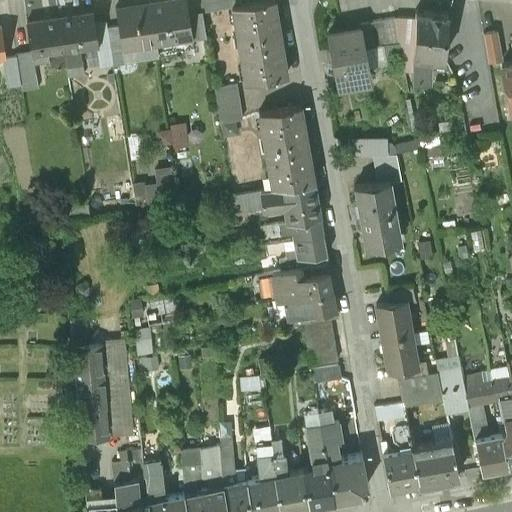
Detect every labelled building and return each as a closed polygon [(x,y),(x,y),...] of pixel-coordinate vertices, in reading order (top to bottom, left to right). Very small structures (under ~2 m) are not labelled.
[(185,0),(154,0),(149,1),(156,41),(192,36),(188,12),(185,0)] [(237,0),(200,0),(202,10),(202,12),(232,7),(232,5),(238,5),(237,0)] [(268,0),(238,5),(232,5),(232,7),(246,81),(286,75),(274,0),(268,0)] [(149,1),(115,7),(118,24),(121,47),(123,46),(156,41),(149,1)] [(446,11),(416,8),(412,51),(411,77),(428,77),(429,59),(419,57),(420,52),(442,54),(446,11)] [(202,10),(188,12),(192,36),(192,38),(206,36),(202,12),(202,10)] [(92,12),(58,17),(60,25),(64,49),(64,50),(97,45),(95,28),(92,12)] [(396,15),(371,20),(375,44),(399,40),(396,15)] [(60,25),(44,28),(43,20),(26,23),(31,51),(32,61),(34,61),(49,58),(48,52),(64,49),(60,25)] [(371,20),(357,23),(358,26),(359,26),(363,46),(375,44),(371,20)] [(118,24),(106,26),(110,50),(112,63),(125,61),(123,46),(121,47),(118,24)] [(106,26),(95,28),(97,45),(98,52),(110,50),(106,26)] [(358,26),(328,32),(338,83),(369,77),(363,46),(359,26),(358,26)] [(497,28),(483,31),(488,58),(501,56),(497,28)] [(31,51),(16,53),(20,77),(36,74),(34,61),(32,61),(31,51)] [(511,57),(500,60),(509,107),(511,106),(511,57)] [(236,83),(214,87),(220,122),(242,118),(236,83)] [(300,104),(259,112),(273,186),(314,181),(300,104)] [(161,142),(190,139),(189,120),(159,122),(161,142)] [(385,136),(349,138),(350,154),(372,153),(385,153),(385,136)] [(385,153),(372,153),(377,180),(390,178),(390,180),(401,178),(396,152),(385,153)] [(377,180),(354,184),(365,244),(382,241),(381,237),(400,234),(390,180),(390,178),(377,180)] [(273,186),(258,187),(261,206),(261,208),(283,204),(286,220),(319,214),(314,181),(273,186)] [(258,187),(234,192),(236,203),(231,204),(232,211),(261,206),(258,187)] [(286,220),(277,222),(279,233),(279,235),(293,232),(294,238),(323,233),(319,214),(286,220)] [(277,222),(262,225),(263,230),(259,231),(260,236),(279,233),(277,222)] [(323,233),(294,238),(296,249),(285,250),(286,258),(297,256),(298,258),(326,253),(323,233)] [(328,262),(273,272),(278,300),(284,299),(333,290),(328,262)] [(412,284),(386,288),(388,301),(405,298),(406,300),(415,298),(412,284)] [(333,290),(284,299),(289,326),(302,323),(329,318),(337,316),(333,290)] [(388,301),(376,303),(381,335),(411,330),(406,300),(405,298),(388,301)] [(329,318),(302,323),(305,340),(306,340),(310,365),(337,360),(329,318)] [(411,330),(381,335),(387,367),(399,365),(417,362),(416,360),(411,330)] [(99,340),(107,433),(131,431),(122,338),(99,340)] [(99,340),(72,343),(80,435),(107,433),(99,340)] [(425,359),(416,360),(417,362),(399,365),(401,377),(427,372),(425,359)] [(460,363),(437,368),(437,370),(441,389),(444,407),(468,402),(462,374),(460,363)] [(337,365),(311,369),(313,383),(339,379),(337,365)] [(489,367),(462,374),(468,402),(480,400),(494,396),(489,367)] [(401,377),(397,377),(402,401),(402,403),(435,397),(433,391),(441,389),(437,370),(427,372),(401,377)] [(511,461),(511,394),(511,392),(498,395),(506,430),(502,431),(507,462),(511,461)] [(502,431),(488,434),(480,400),(468,402),(481,468),(507,462),(502,431)] [(376,420),(394,417),(405,414),(402,403),(402,401),(383,405),(382,402),(373,404),(376,420)] [(333,500),(318,413),(317,414),(316,409),(304,412),(311,466),(302,469),(308,505),(333,500)] [(361,453),(339,458),(331,411),(318,413),(333,500),(361,494),(366,487),(361,453)] [(411,447),(405,414),(394,417),(396,427),(392,430),(394,440),(399,441),(400,449),(382,453),(389,488),(419,481),(411,447)] [(281,437),(269,439),(270,444),(271,455),(273,455),(283,453),(281,437)] [(450,439),(426,444),(425,437),(421,438),(422,444),(411,447),(419,481),(457,474),(450,439)] [(245,469),(232,469),(230,438),(220,438),(220,444),(223,485),(227,511),(251,511),(246,480),(245,469)] [(220,444),(200,449),(202,479),(203,489),(207,511),(227,511),(223,485),(220,444)] [(270,444),(256,446),(259,477),(246,480),(251,511),(272,511),(281,510),(275,475),(275,474),(273,455),(271,455),(270,444)] [(126,448),(131,504),(146,501),(144,475),(142,475),(141,461),(139,447),(126,448)] [(146,501),(131,504),(126,448),(119,450),(120,460),(112,461),(116,507),(116,511),(148,511),(148,500),(146,501)] [(200,449),(180,451),(184,493),(187,511),(207,511),(203,489),(197,491),(196,479),(202,479),(200,449)] [(302,469),(285,472),(283,453),(273,455),(275,474),(275,475),(281,510),(308,505),(302,469)] [(172,496),(164,498),(159,459),(141,461),(142,475),(144,475),(146,501),(148,500),(148,511),(187,511),(184,493),(172,496)] [(100,486),(84,488),(86,511),(102,511),(103,509),(101,487),(100,486)]
